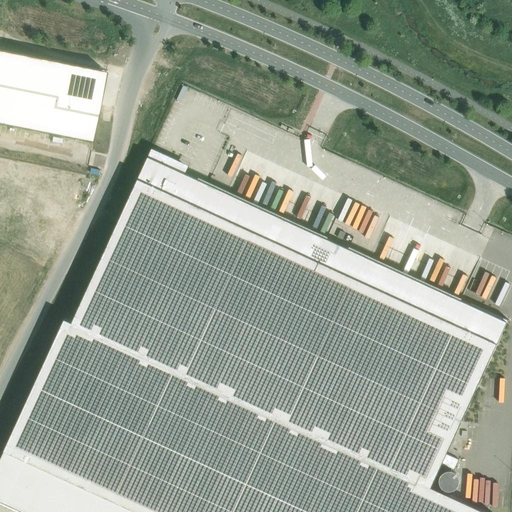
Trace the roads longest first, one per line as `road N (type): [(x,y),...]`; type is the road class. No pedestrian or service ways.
road 1 (tertiary): [(117,0),(337,90),(511,185)]
road 2 (tertiary): [(511,152),(353,66),(198,0)]
